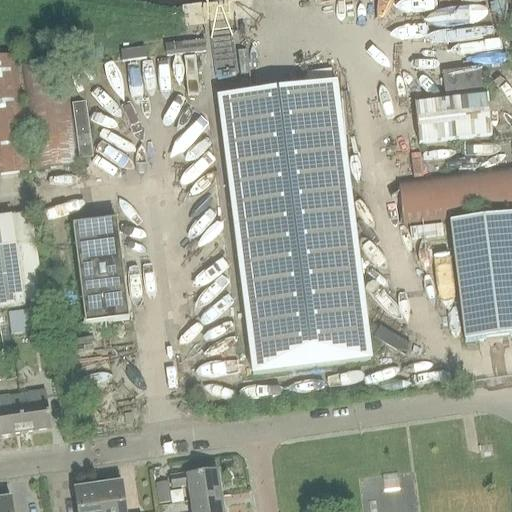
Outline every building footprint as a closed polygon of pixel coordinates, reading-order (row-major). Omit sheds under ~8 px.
[(206,53),(205,41),(165,46),(166,57),(206,53)] [(122,63),(146,60),(145,49),(121,52),(122,63)] [(0,59),(0,177),(77,168),(64,60),(17,66),(16,58),(0,59)] [(443,74),(446,102),(483,98),(480,70),(443,74)] [(252,377),(370,362),(336,85),(248,95),(217,99),(252,377)] [(486,98),(413,106),(417,147),(490,139),(486,98)] [(93,159),(85,103),(72,105),(80,160),(93,159)] [(511,167),(397,182),(402,227),(511,212),(511,167)] [(0,310),(42,304),(29,213),(0,217),(0,310)] [(462,344),(511,338),(511,216),(448,224),(462,344)] [(85,325),(128,320),(116,223),(73,228),(85,325)] [(11,336),(21,335),(18,314),(8,315),(11,336)] [(12,344),(3,345),(4,353),(13,352),(12,344)] [(29,405),(20,406),(24,434),(51,431),(46,392),(27,395),(29,405)] [(10,397),(0,398),(0,437),(24,434),(20,406),(12,407),(10,397)] [(186,475),(170,478),(172,490),(188,487),(191,504),(222,498),(217,473),(187,478),(186,475)] [(158,505),(171,503),(170,492),(168,483),(156,485),(158,505)] [(126,511),(122,484),(99,488),(102,511),(126,511)] [(102,511),(99,488),(75,491),(77,511),(102,511)] [(192,511),(224,511),(222,498),(191,504),(192,511)] [(13,511),(11,500),(0,501),(0,511),(13,511)]
